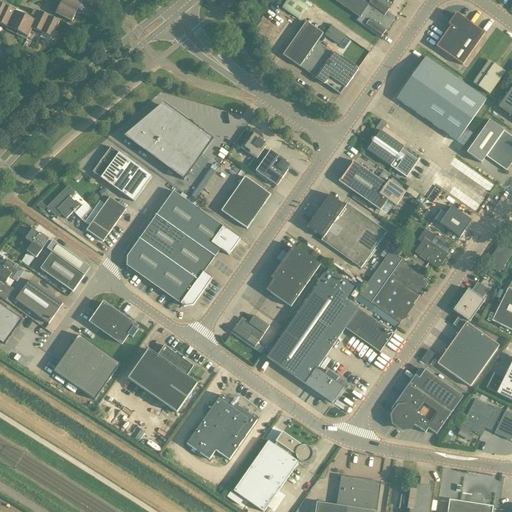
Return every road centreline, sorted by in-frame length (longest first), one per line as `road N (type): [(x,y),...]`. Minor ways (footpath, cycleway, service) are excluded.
road 1 (unclassified): [(348,440),(511,201)]
road 2 (unclassified): [(194,342),(333,142)]
road 3 (unknown): [(282,401),(237,466),(219,473),(188,460),(180,437),(228,365)]
road 4 (unclassified): [(333,142),(168,15)]
road 5 (tertiary): [(0,172),(141,37)]
road 6 (tertiary): [(141,37),(129,36),(0,151)]
road 7 (unclassified): [(348,440),(194,342)]
road 8 (unclassified): [(333,142),(441,0)]
road 9 (unclassified): [(511,468),(348,440)]
